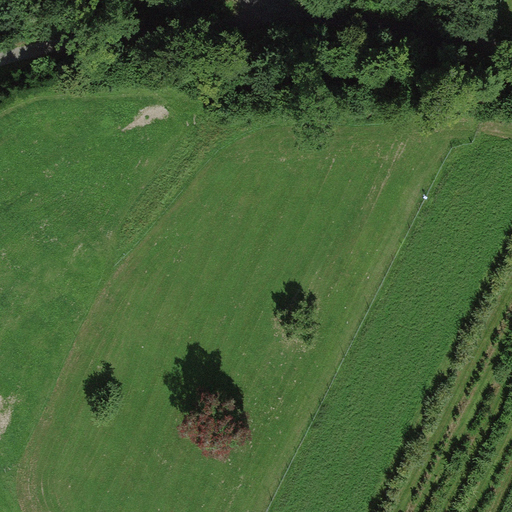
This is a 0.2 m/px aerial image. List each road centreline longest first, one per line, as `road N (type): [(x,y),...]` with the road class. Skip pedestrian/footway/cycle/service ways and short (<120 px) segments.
road 1 (unclassified): [(0,61),(291,10)]
road 2 (unclassified): [(291,10),(511,51)]
